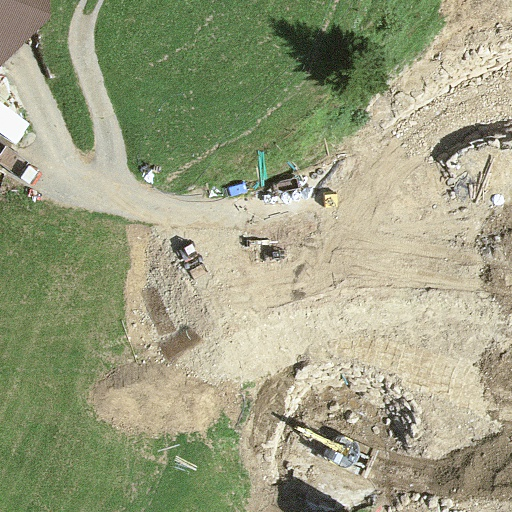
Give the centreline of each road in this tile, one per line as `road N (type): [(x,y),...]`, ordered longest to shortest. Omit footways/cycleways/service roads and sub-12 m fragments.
road 1 (track): [(511,98),(466,111),(265,209),(182,208),(76,187)]
road 2 (track): [(437,511),(440,477),(396,372),(394,320),(417,260),(511,164)]
road 3 (track): [(131,202),(83,54),(93,0)]
